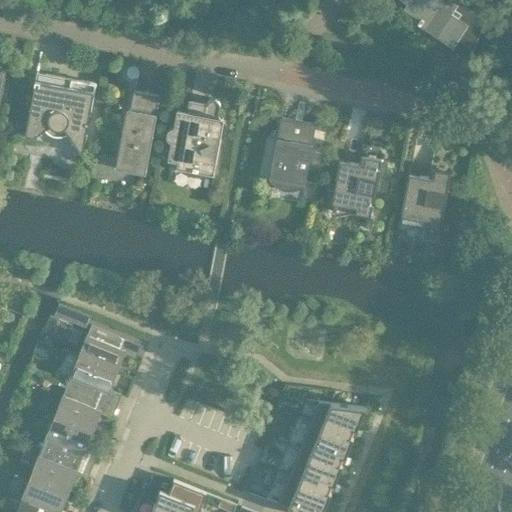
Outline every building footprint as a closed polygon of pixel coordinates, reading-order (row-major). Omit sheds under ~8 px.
[(176,0),(158,0),(157,9),(174,11),(176,0)] [(452,0),(401,0),(408,4),(405,8),(420,18),(417,23),(451,46),(456,39),(473,51),(480,33),(488,25),(452,0)] [(58,85),(36,80),(35,80),(24,136),(33,137),(50,126),(53,128),(56,130),(60,130),(63,128),(82,156),(95,83),(59,77),(58,85)] [(134,91),(130,110),(129,110),(127,111),(126,112),(126,113),(115,169),(145,174),(159,95),(134,91)] [(213,175),(220,136),(221,135),(222,133),(223,132),(224,130),(224,129),(224,127),(224,125),(223,124),(223,122),(222,122),(221,121),(220,120),(219,119),(217,119),(219,109),(220,106),(220,105),(219,104),(219,103),(218,102),(218,101),(217,100),(215,99),(213,99),(212,99),(211,99),(210,100),(209,100),(208,101),(207,102),(207,103),(206,104),(189,101),(187,113),(177,111),(173,129),(172,129),(171,129),(170,130),(169,130),(168,131),(168,132),(167,133),(166,134),(166,135),(166,136),(166,137),(166,138),(167,139),(167,140),(168,141),(170,142),(171,142),(168,160),(177,162),(176,168),(178,168),(181,171),(185,173),(188,174),(192,175),(196,176),(200,176),(203,176),(207,176),(211,175),(213,175)] [(305,181),(316,125),(280,118),(270,174),(271,174),(270,178),(274,177),(277,178),(281,178),(284,178),(289,183),(293,185),(298,186),(301,184),(305,181)] [(381,159),(362,155),(360,155),(359,165),(339,161),(331,204),(356,208),(355,213),(370,216),(381,159)] [(450,171),(432,168),(430,167),(428,177),(409,173),(401,216),(425,221),(421,238),(437,241),(450,171)] [(61,302),(56,314),(72,321),(77,309),(61,302)] [(124,349),(115,346),(119,336),(91,325),(79,355),(116,370),(124,349)] [(39,341),(37,346),(45,349),(48,344),(39,341)] [(116,370),(79,355),(67,385),(94,397),(98,387),(108,391),(116,370)] [(94,397),(67,385),(55,415),(92,430),(100,410),(91,406),(94,397)] [(322,511),(323,511),(331,491),(334,483),(342,464),(345,456),(353,436),(356,429),(365,406),(337,403),(330,402),(306,399),(305,400),(309,401),(300,425),(270,499),(266,497),(265,500),(269,501),(266,508),(264,511),(322,511)] [(92,430),(55,415),(43,445),(70,457),(74,447),(84,451),(92,430)] [(70,457),(43,445),(30,475),(68,491),(76,470),(67,466),(70,457)] [(68,491),(30,475),(18,506),(34,511),(48,511),(50,508),(59,511),(68,491)] [(159,489),(153,504),(172,511),(197,511),(206,492),(173,479),(173,480),(168,492),(159,489)] [(220,499),(217,507),(230,511),(231,511),(235,504),(220,499)]
